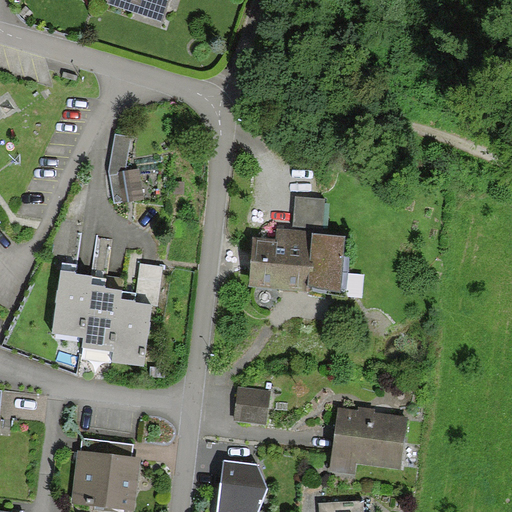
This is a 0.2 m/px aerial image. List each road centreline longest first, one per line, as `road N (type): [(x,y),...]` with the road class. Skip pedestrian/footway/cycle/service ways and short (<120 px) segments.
road 1 (residential): [(179,511),(224,155),(219,101)]
road 2 (track): [(511,164),(369,111),(219,101)]
road 3 (residential): [(219,101),(0,31)]
